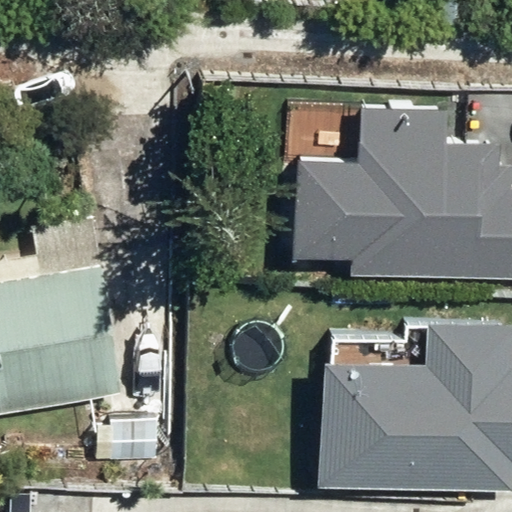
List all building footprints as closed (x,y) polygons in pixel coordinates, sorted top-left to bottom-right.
[(428,0),(428,14),(449,14),(449,0),(428,0)] [(294,265),(511,273),(511,189),(500,189),(502,141),(441,139),(442,106),(358,103),(356,160),(298,157),(294,265)] [(0,403),(84,391),(93,450),(196,433),(166,246),(94,256),(85,207),(26,217),(33,263),(0,267),(0,403)] [(511,304),(436,301),(433,348),(334,342),(329,443),(330,443),(329,466),(511,475),(511,304)] [(309,412),(231,408),(229,451),(307,455),(309,412)]
